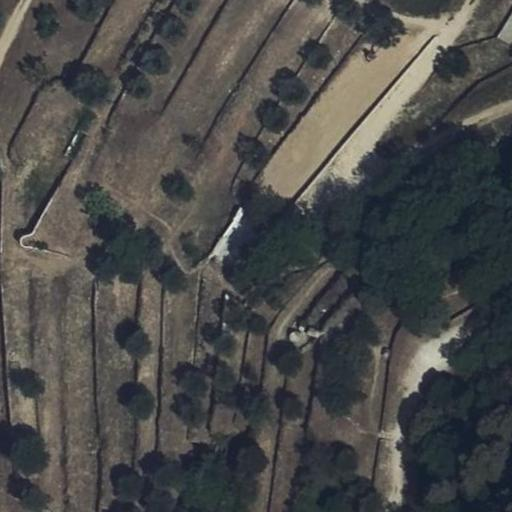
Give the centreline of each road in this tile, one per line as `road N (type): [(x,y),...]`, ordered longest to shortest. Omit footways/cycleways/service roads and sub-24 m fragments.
road 1 (track): [(511,106),(367,174),(359,162),(367,142),(449,36)]
road 2 (track): [(396,511),(413,395),(428,361),(511,296)]
